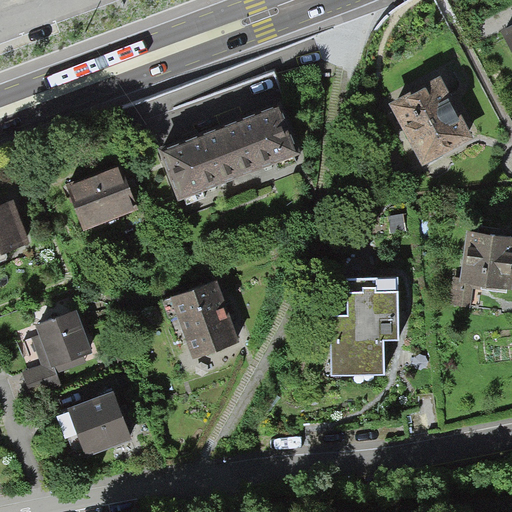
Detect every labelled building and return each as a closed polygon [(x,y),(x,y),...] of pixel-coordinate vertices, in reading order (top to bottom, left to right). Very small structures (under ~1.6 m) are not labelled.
[(511,25),(501,32),(511,51),(511,25)] [(442,83),(387,110),(420,178),(476,151),(442,83)] [(220,136),(241,187),(301,163),(280,112),(220,136)] [(181,211),(241,187),(220,136),(160,160),(181,211)] [(117,171),(63,192),(82,238),(135,216),(117,171)] [(11,205),(0,209),(0,261),(29,251),(11,205)] [(511,238),(463,236),(460,278),(452,277),(450,307),(474,308),(475,295),(511,297),(511,238)] [(218,282),(165,303),(192,370),(245,349),(218,282)] [(327,327),(328,380),(383,378),(382,348),(397,347),(395,283),(346,284),(347,327),(327,327)] [(56,372),(91,359),(74,315),(26,333),(39,366),(20,373),(30,399),(61,387),(56,372)] [(113,394),(60,416),(81,469),(135,447),(113,394)]
